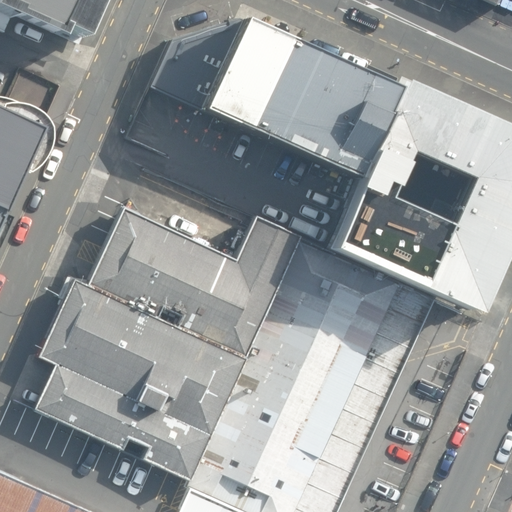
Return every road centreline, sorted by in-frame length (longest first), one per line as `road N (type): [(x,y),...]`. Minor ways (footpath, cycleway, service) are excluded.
road 1 (residential): [(143,0),(0,334)]
road 2 (secondary): [(511,68),(363,0)]
road 3 (residential): [(450,511),(511,376)]
